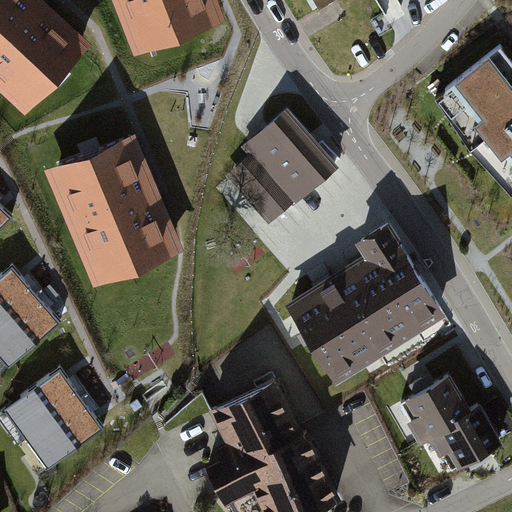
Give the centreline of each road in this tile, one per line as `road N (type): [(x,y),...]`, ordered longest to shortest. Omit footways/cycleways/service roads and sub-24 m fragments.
road 1 (residential): [(511,383),(456,287),(334,114)]
road 2 (residential): [(334,114),(411,54),(462,0)]
road 3 (residential): [(334,114),(256,0)]
